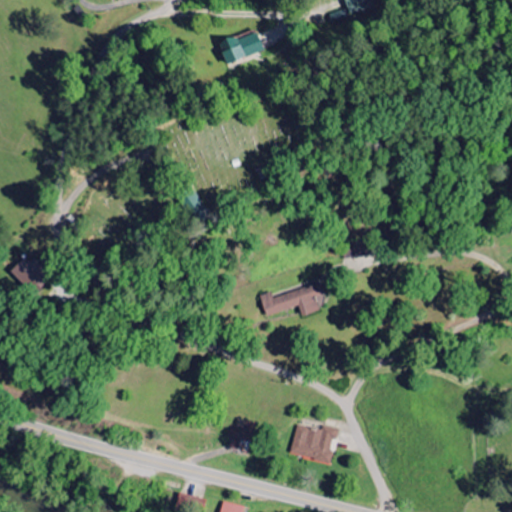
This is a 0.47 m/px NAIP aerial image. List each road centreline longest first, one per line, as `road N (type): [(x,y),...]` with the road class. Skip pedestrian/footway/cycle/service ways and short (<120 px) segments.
road 1 (residential): [(329,392),(154,323),(86,267),(61,226),(67,144),(106,54),(140,21),(183,0)]
road 2 (secondary): [(352,511),(0,415)]
road 3 (residential): [(329,392),(421,329),(470,324),(511,308)]
road 4 (residential): [(388,511),(355,423),(329,392)]
